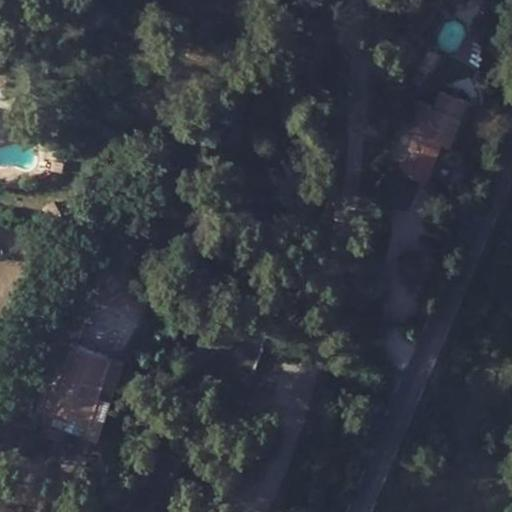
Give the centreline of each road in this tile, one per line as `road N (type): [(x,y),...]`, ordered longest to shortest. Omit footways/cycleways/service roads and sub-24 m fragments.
road 1 (tertiary): [(362,511),(511,142)]
road 2 (unclassified): [(258,511),(311,384)]
